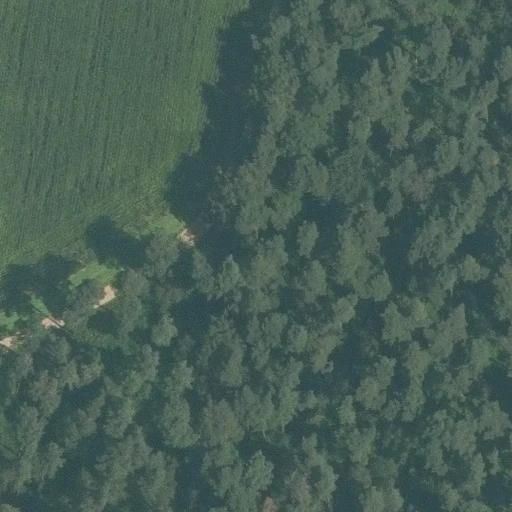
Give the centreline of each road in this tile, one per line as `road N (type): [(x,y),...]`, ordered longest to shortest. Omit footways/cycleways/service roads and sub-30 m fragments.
road 1 (track): [(280,0),(227,203),(200,237),(0,337)]
road 2 (track): [(200,237),(213,259),(211,290),(165,511)]
